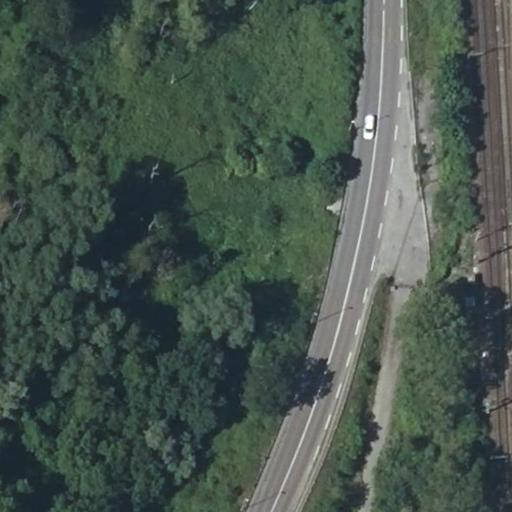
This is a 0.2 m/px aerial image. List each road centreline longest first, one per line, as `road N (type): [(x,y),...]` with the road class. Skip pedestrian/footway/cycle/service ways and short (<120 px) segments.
road 1 (secondary): [(270,511),(349,291),(374,146),(384,0)]
road 2 (track): [(355,258),(406,264),(365,511)]
